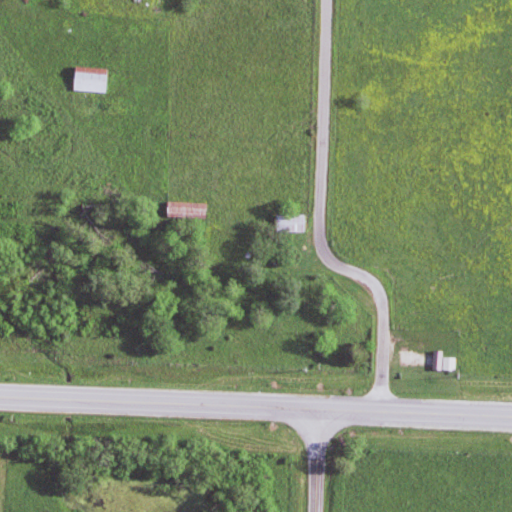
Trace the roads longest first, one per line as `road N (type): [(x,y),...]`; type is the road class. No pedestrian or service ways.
road 1 (secondary): [(312,412),(0,400)]
road 2 (residential): [(319,257),(321,0)]
road 3 (secondary): [(312,412),(511,420)]
road 4 (residential): [(375,415),(373,294),(319,257)]
